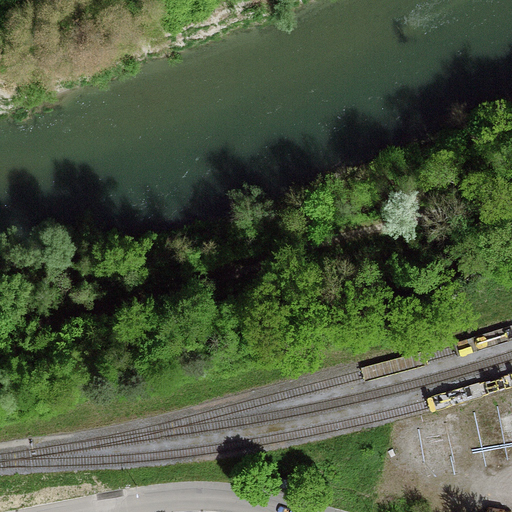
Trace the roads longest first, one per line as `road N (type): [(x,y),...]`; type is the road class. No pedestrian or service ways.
road 1 (track): [(409,217),(234,274),(0,326)]
road 2 (residential): [(88,511),(225,504),(283,511)]
